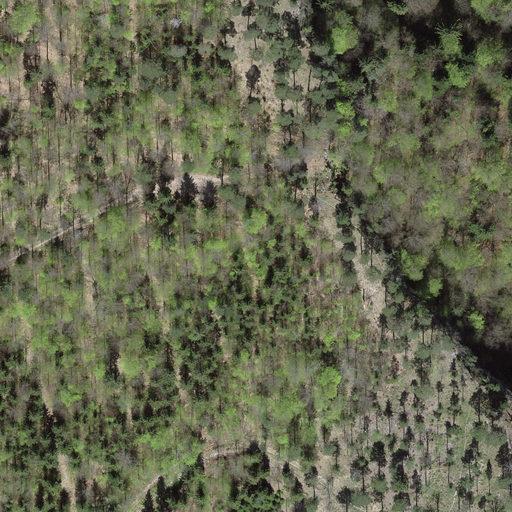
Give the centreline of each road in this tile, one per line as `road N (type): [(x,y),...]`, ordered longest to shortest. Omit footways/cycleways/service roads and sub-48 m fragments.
road 1 (track): [(137,511),(184,466),(235,442),(283,462),(356,511)]
road 2 (track): [(0,262),(116,202),(196,183)]
